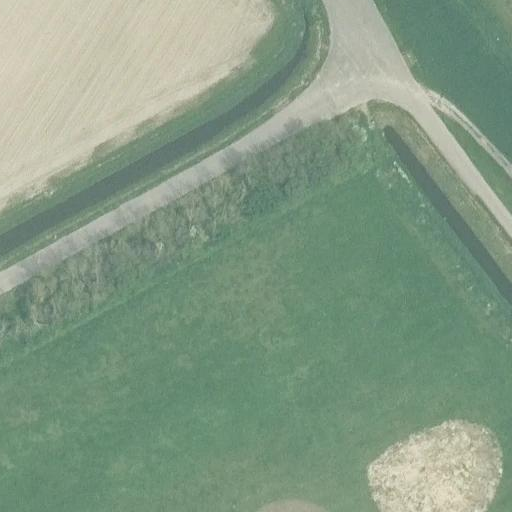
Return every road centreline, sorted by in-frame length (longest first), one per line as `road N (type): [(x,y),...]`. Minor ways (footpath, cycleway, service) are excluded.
road 1 (unclassified): [(0,284),(380,74)]
road 2 (unclassified): [(511,233),(408,94),(380,74)]
